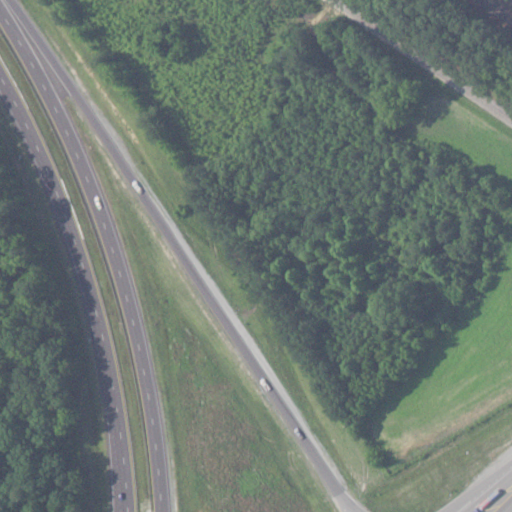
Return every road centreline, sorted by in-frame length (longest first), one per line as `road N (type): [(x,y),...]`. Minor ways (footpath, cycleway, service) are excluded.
road 1 (motorway): [(354,511),(17,22)]
road 2 (motorway): [(160,511),(159,447),(131,291),(87,153),(1,0)]
road 3 (motorway): [(0,60),(54,164),(100,297),(131,452),(132,511)]
road 4 (residential): [(319,0),(511,127)]
